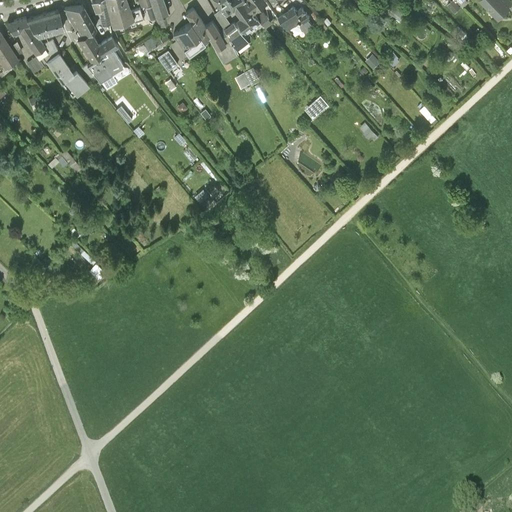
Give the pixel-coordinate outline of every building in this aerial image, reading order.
[(109,22),(105,0),(94,0),(92,1),(96,11),(99,9),(100,15),(102,15),(104,23),(109,22)] [(134,22),(143,20),(140,8),(130,11),(125,0),(107,0),(111,16),(113,25),(128,20),(129,23),(134,22)] [(167,14),(163,0),(150,0),(152,4),(153,7),(157,17),(167,14)] [(218,0),(227,13),(237,6),(244,0),(218,0)] [(247,1),(245,0),(244,0),(237,6),(245,16),(239,20),(246,31),(254,25),(261,20),(253,11),(254,10),(247,1)] [(248,0),(247,1),(254,10),(253,11),(261,20),(264,24),(277,14),(266,0),(248,0)] [(392,10),(397,3),(392,0),(391,0),(387,7),(392,10)] [(461,6),(456,0),(450,0),(447,3),(455,12),(461,6)] [(508,3),(511,0),(485,0),(499,15),(510,5),(508,3)] [(407,10),(397,3),(392,10),(391,13),(401,19),(407,10)] [(90,30),(95,27),(82,5),(64,8),(76,29),(80,36),(90,30)] [(294,6),(279,17),(288,29),(298,22),(299,24),(299,23),(305,31),(313,25),(308,18),(310,17),(305,11),(302,7),(297,10),(294,6)] [(157,17),(153,7),(147,9),(151,19),(157,17)] [(221,21),(229,16),(222,7),(215,11),(221,21)] [(191,20),(204,40),(211,35),(205,25),(193,8),(185,13),(191,20)] [(58,11),(27,19),(37,35),(63,28),(58,11)] [(45,46),(37,35),(27,19),(25,17),(6,23),(13,34),(20,30),(35,53),(45,46)] [(328,25),(323,19),(318,24),(323,29),(328,25)] [(204,40),(191,20),(173,33),(182,47),(183,46),(188,54),(205,41),(204,40)] [(219,47),(226,43),(220,32),(221,32),(220,31),(213,20),(205,25),(211,35),(218,46),(219,47)] [(261,20),(254,25),(257,29),(264,24),(261,20)] [(234,21),(224,29),(228,34),(234,47),(244,40),(240,35),(243,33),(234,21)] [(228,34),(224,29),(224,28),(220,31),(221,32),(220,32),(226,43),(219,47),(218,46),(216,48),(223,62),(238,54),(234,47),(228,34)] [(97,41),(90,30),(80,36),(76,29),(72,31),(76,39),(78,38),(91,60),(102,53),(97,43),(96,41),(97,41)] [(155,34),(143,41),(147,49),(156,44),(158,47),(170,40),(164,30),(155,34)] [(17,57),(0,32),(0,56),(7,65),(17,57)] [(91,60),(86,63),(97,76),(99,79),(124,64),(113,46),(117,44),(111,35),(97,43),(102,53),(91,60)] [(177,63),(167,49),(157,55),(167,70),(177,63)] [(58,51),(45,60),(63,84),(72,95),(88,83),(75,70),(72,72),(58,51)] [(400,58),(394,51),(387,57),(393,64),(400,58)] [(36,53),(27,60),(34,70),(43,63),(36,53)] [(379,60),(372,53),(366,60),(373,67),(379,60)] [(86,63),(81,66),(93,79),(97,76),(86,63)] [(245,70),(251,81),(259,76),(253,66),(245,70)] [(251,81),(245,70),(236,75),(241,85),(251,81)] [(175,85),(169,78),(165,81),(170,89),(175,85)] [(373,85),(367,78),(363,81),(369,88),(373,85)] [(260,84),(255,86),(264,101),(268,98),(260,84)] [(317,95),(306,105),(315,116),(327,106),(317,95)] [(204,109),(200,112),(203,116),(205,118),(209,115),(204,109)] [(438,119),(429,109),(425,113),(434,123),(438,119)] [(377,135),(366,122),(360,127),(372,140),(377,135)]
